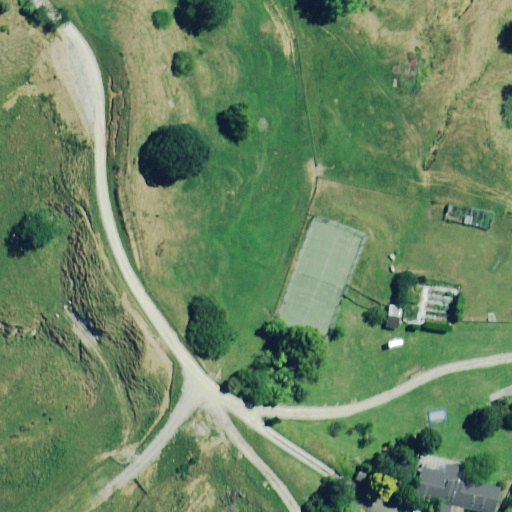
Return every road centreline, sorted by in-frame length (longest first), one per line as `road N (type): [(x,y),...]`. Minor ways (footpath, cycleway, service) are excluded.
road 1 (track): [(270,0),(287,33),(303,177),(284,244),(211,388)]
road 2 (track): [(81,511),(145,459),(204,381)]
road 3 (track): [(219,396),(226,424),(296,511)]
